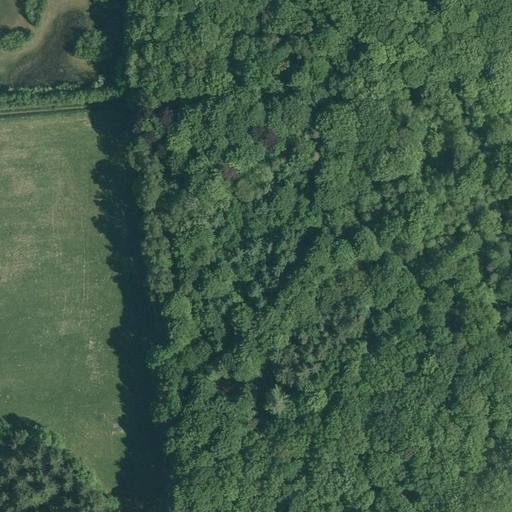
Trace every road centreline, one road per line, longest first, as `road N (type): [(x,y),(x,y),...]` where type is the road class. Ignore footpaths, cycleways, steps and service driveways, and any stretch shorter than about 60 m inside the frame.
road 1 (track): [(186,511),(195,430),(322,250),(340,105),(397,38)]
road 2 (track): [(325,0),(397,38),(448,28),(494,0)]
